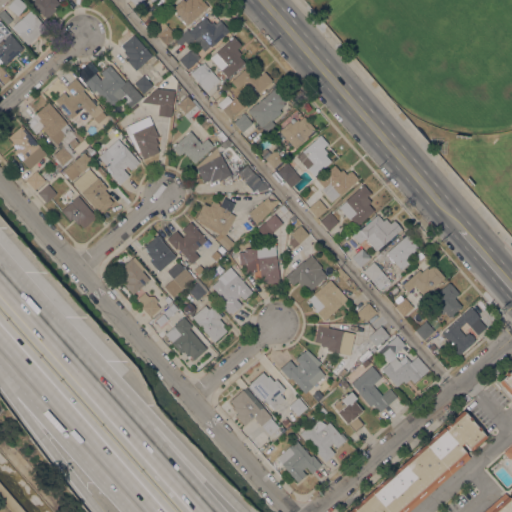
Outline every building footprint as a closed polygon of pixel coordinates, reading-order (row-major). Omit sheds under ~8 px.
[(7,6),(12,0),(20,0),(26,5),(17,15),(7,6)] [(33,0),(56,0),(59,3),(53,7),(55,10),(46,18),(31,2),(33,0)] [(186,25),(176,13),(176,14),(173,10),(172,8),(180,0),(183,0),(184,1),(185,0),(202,0),(208,6),(186,25)] [(0,12),(3,9),(12,19),(6,24),(4,21),(3,22),(0,25),(0,12)] [(11,26),(30,10),(46,27),(27,44),(11,26)] [(187,29),(188,31),(204,16),(210,23),(212,21),(214,23),(219,20),(228,30),(211,46),(210,45),(203,51),(193,39),(187,44),(184,41),(180,44),(175,40),(187,29)] [(152,29),(163,20),(170,29),(172,27),(177,33),(175,34),(176,35),(165,44),(152,29)] [(23,48),(4,64),(0,59),(0,43),(1,45),(3,43),(2,41),(5,38),(4,37),(9,33),(23,48)] [(152,55),(135,70),(126,60),(128,58),(123,52),(125,50),(120,45),(133,34),(152,55)] [(209,57),(229,39),(228,38),(231,36),(231,37),(233,36),(241,45),(236,49),(241,53),(238,56),(244,62),(227,77),(225,76),(221,79),(215,73),(220,69),(209,57)] [(199,57),(196,60),(197,60),(187,69),(178,59),(189,50),(193,50),(199,57)] [(200,63),(201,64),(203,62),(219,80),(217,81),(218,82),(217,83),(216,82),(206,91),(190,73),(200,63)] [(117,100),(116,99),(109,106),(97,92),(96,94),(85,82),(94,73),(100,80),(104,76),(100,72),(108,64),(123,81),(126,79),(136,91),(128,97),(124,93),(117,100)] [(254,96),(243,84),(237,89),(230,81),(247,66),(253,72),(255,70),(260,75),(264,71),(271,80),(270,81),(272,82),(269,85),(268,83),(254,96)] [(152,85),(142,93),(134,83),(143,75),(152,85)] [(105,115),(97,122),(88,112),(87,112),(83,107),(70,118),(55,99),(63,92),(67,97),(71,93),(65,86),(75,78),(84,88),(82,90),(95,105),(97,103),(103,110),(102,111),(105,115)] [(265,132),(246,110),(256,102),(256,103),(277,85),(288,98),(283,103),(284,104),(278,109),(280,112),(271,120),(274,124),(265,131),(265,132)] [(173,91),(170,116),(157,114),(158,103),(140,101),(154,88),(160,89),(173,91)] [(130,107),(126,103),(133,96),(133,95),(136,92),(141,97),(130,107)] [(187,95),(191,100),(192,99),(200,108),(188,118),(177,104),(187,95)] [(230,118),(217,103),(227,95),(231,100),(232,100),(240,109),(230,118)] [(72,130),(56,144),(41,128),(35,133),(25,122),(48,102),(67,123),(66,123),(72,130)] [(233,122),(243,113),(246,115),(247,114),(248,115),(248,116),(253,121),(251,122),(252,123),(242,132),(233,122)] [(148,116),(158,136),(155,137),(158,144),(156,145),(158,151),(143,159),(139,151),(136,152),(128,135),(125,127),(148,116)] [(289,121),(291,123),(297,118),(298,120),(303,116),(316,130),(308,137),(306,136),(293,147),(284,137),(279,142),(274,136),(280,131),(279,130),(289,121)] [(46,153),(28,169),(13,151),(16,149),(11,143),(12,141),(8,136),(21,125),(46,153)] [(194,163),(183,151),(179,155),(171,147),(173,145),(172,144),(174,142),(175,144),(190,131),(201,143),(206,138),(213,146),(194,163)] [(226,138),(222,142),(216,135),(220,131),(226,138)] [(88,145),(77,154),(65,141),(74,133),(79,138),(80,136),(88,145)] [(319,134),(327,143),(322,147),(327,152),(325,154),(330,160),(313,176),(307,169),(295,156),(319,134)] [(139,162),(130,170),(127,165),(123,169),(128,175),(119,184),(110,174),(112,172),(98,156),(118,138),(139,162)] [(224,149),(220,144),(226,138),(230,143),(224,149)] [(62,164),(53,154),(62,146),(60,144),(64,141),(74,153),(71,155),(71,156),(62,164)] [(231,174),(219,180),(217,178),(210,181),(209,179),(203,182),(195,167),(196,167),(195,166),(216,148),(220,155),(220,154),(231,174)] [(260,153),(266,148),(270,153),(275,149),(283,158),(273,167),(260,153)] [(74,159),(77,156),(78,157),(83,152),(88,156),(94,161),(83,171),(82,169),(71,179),(62,170),(74,159)] [(300,178),(290,187),(276,171),(286,162),(300,178)] [(57,164),(61,168),(52,176),(48,171),(57,164)] [(262,182),(263,181),(268,186),(267,188),(258,191),(256,188),(253,191),(244,181),(245,180),(238,172),(246,164),(262,182)] [(334,164),(339,171),(342,169),(346,174),(350,170),(358,179),(356,180),(357,182),(356,183),(354,182),(352,184),(352,185),(349,188),(349,187),(340,195),(339,193),(331,200),(321,189),(323,187),(316,180),(334,164)] [(72,182),(88,168),(97,178),(98,177),(107,188),(104,190),(109,195),(108,197),(112,202),(99,213),(72,182)] [(36,170),(44,180),(34,189),(26,179),(36,170)] [(43,174),(46,171),(51,177),(48,180),(43,174)] [(56,193),(46,202),(37,193),(47,184),(56,193)] [(345,201),(345,200),(359,187),(358,186),(360,185),(361,186),(363,184),(370,193),(366,196),(370,201),(368,203),(374,210),(356,225),(350,218),(349,219),(338,207),(345,201)] [(262,200),(262,201),(272,193),(279,201),(270,209),(271,210),(256,223),(247,213),(262,200)] [(95,215),(81,228),(72,218),(69,220),(60,210),(77,195),(95,215)] [(197,221),(198,219),(195,218),(203,203),(209,206),(212,200),(220,204),(223,197),(234,203),(229,212),(235,215),(225,234),(233,242),(226,249),(214,237),(218,232),(197,221)] [(327,208),(316,217),(308,207),(318,198),(327,208)] [(338,221),(328,230),(319,221),(329,212),(338,221)] [(273,213),(282,223),(272,232),(270,230),(265,235),(259,227),(273,213)] [(393,220),(400,227),(376,249),(365,237),(359,243),(352,235),(358,229),(359,230),(377,214),(382,220),(385,218),(390,223),(393,220)] [(199,256),(191,263),(194,267),(191,270),(186,265),(190,262),(177,247),(175,249),(166,238),(176,230),(182,237),(185,233),(181,229),(190,221),(206,240),(193,250),(199,256)] [(300,224),(308,234),(292,248),(288,243),(290,233),(300,224)] [(406,234),(418,247),(413,251),(414,253),(409,258),(411,260),(400,269),(385,252),(406,234)] [(158,271),(149,261),(151,258),(146,253),(148,251),(143,246),(157,235),(157,236),(158,235),(161,238),(161,239),(163,240),(162,241),(175,256),(158,271)] [(279,281),(262,284),(261,277),(254,278),(253,271),(246,272),(245,263),(239,263),(238,252),(244,251),(244,248),(274,244),(276,254),(279,281)] [(370,257),(359,267),(351,257),(361,248),(370,257)] [(303,260),(303,261),(310,255),(321,267),(320,268),(326,275),(309,290),(303,284),(301,286),(297,281),(292,284),(289,281),(289,282),(287,280),(288,279),(285,276),(303,260)] [(132,294),(123,284),(125,281),(120,276),(122,274),(118,269),(131,258),(131,259),(133,257),(143,269),(141,270),(149,279),(132,294)] [(172,296),(163,286),(173,278),(166,271),(178,261),(182,266),(183,265),(185,267),(184,268),(193,278),(172,296)] [(389,280),(379,289),(362,270),(373,261),(389,280)] [(199,264),(203,269),(197,274),(193,269),(199,264)] [(419,269),(421,272),(426,266),(428,268),(432,264),(444,277),(423,295),(414,285),(407,291),(401,285),(419,269)] [(252,291),(243,299),(239,295),(235,298),(241,304),(231,313),(230,311),(228,313),(221,305),(223,304),(223,303),(225,301),(211,285),(217,279),(216,278),(230,266),(252,291)] [(330,279),(347,299),(324,319),(306,299),(330,279)] [(206,292),(196,300),(187,290),(197,281),(206,292)] [(461,306),(452,314),(454,316),(452,317),(450,315),(449,317),(444,312),(442,314),(429,299),(448,282),(449,283),(450,283),(458,292),(457,292),(458,293),(454,297),(461,306)] [(160,308),(149,317),(141,307),(143,305),(137,298),(144,292),(147,296),(154,296),(158,301),(155,302),(160,308)] [(394,306),(404,297),(413,307),(402,316),(394,306)] [(192,300),(196,305),(186,313),(182,309),(192,300)] [(368,302),(376,311),(366,321),(363,317),(361,319),(356,313),(368,302)] [(172,303),(177,308),(168,317),(163,311),(172,303)] [(191,316),(204,305),(208,309),(211,306),(221,316),(218,318),(223,324),(222,325),(226,330),(214,341),(191,316)] [(470,306),(480,318),(470,326),(465,321),(458,328),(464,335),(467,332),(469,334),(470,333),(473,337),(473,338),(474,340),(457,356),(451,349),(454,347),(441,332),(470,306)] [(162,313),(167,318),(159,325),(155,320),(162,313)] [(209,344),(205,347),(206,348),(193,359),(189,354),(187,355),(183,350),(180,352),(171,342),(164,334),(173,326),(173,325),(183,316),(192,326),(193,325),(209,344)] [(433,330),(423,339),(414,330),(425,320),(433,330)] [(354,333),(349,354),(326,349),(327,346),(320,345),(320,342),(314,341),(318,323),(328,325),(328,327),(354,333)] [(380,325),(388,335),(379,343),(380,344),(376,347),(367,336),(380,325)] [(397,334),(405,344),(394,353),(395,355),(396,356),(400,361),(405,357),(406,357),(410,362),(417,356),(428,369),(413,382),(410,378),(405,382),(403,380),(396,386),(381,369),(389,362),(382,353),(389,346),(386,343),(397,334)] [(369,350),(368,350),(372,346),(375,349),(366,357),(363,355),(369,350)] [(324,375),(305,392),(290,376),(288,378),(279,368),(289,359),(295,366),(299,363),(295,358),(303,350),(304,351),(306,349),(319,364),(317,366),(324,375)] [(366,360),(369,364),(364,368),(361,364),(366,360)] [(350,382),(371,365),(381,377),(372,384),(381,395),(389,388),(396,397),(379,411),(372,403),(369,406),(350,382)] [(511,405),(511,404),(511,403),(511,397),(498,381),(505,375),(504,374),(507,371),(508,372),(511,368),(511,405)] [(248,386),(250,384),(249,383),(262,371),(266,376),(268,375),(273,381),(275,379),(285,389),(280,393),(284,399),(273,409),(268,403),(268,404),(263,398),(260,400),(248,386)] [(340,382),(343,380),(348,385),(345,388),(340,382)] [(260,425),(253,417),(243,425),(234,415),(237,413),(232,407),(234,406),(229,400),(242,389),(242,390),(246,387),(270,416),(270,417),(278,426),(269,434),(261,425),(260,425)] [(322,395),(317,400),(312,395),(313,393),(312,392),(315,390),(316,391),(317,390),(322,395)] [(333,405),(335,403),(334,402),(338,399),(339,400),(343,397),(342,396),(346,392),(347,394),(351,391),(356,397),(353,400),(362,410),(356,415),(363,424),(355,431),(333,405)] [(307,407),(297,415),(288,405),(298,397),(307,407)] [(345,511),(463,410),(468,416),(469,416),(472,419),(471,420),(477,426),(478,425),(481,429),(480,430),(486,436),(470,450),(464,444),(460,447),(469,457),(407,511),(345,511)] [(291,423),(286,427),(281,421),(285,417),(291,423)] [(299,433),(309,425),(310,426),(319,419),(326,424),(329,421),(340,434),(341,432),(347,438),(342,442),(343,443),(340,445),(339,445),(336,447),(335,445),(334,446),(332,443),(328,446),(334,453),(325,461),(316,451),(316,452),(299,433)] [(276,457),(296,440),(304,450),(306,448),(307,450),(306,452),(310,456),(312,454),(321,464),(311,473),(305,466),(301,470),(305,474),(297,481),(276,457)] [(511,472),(507,467),(511,463),(511,456),(509,459),(502,452),(511,442),(511,472)] [(511,511),(482,511),(505,492),(511,500),(511,494),(511,493),(511,492),(511,511)]
